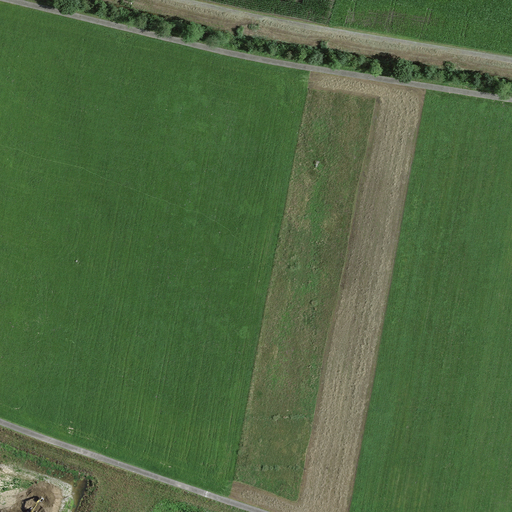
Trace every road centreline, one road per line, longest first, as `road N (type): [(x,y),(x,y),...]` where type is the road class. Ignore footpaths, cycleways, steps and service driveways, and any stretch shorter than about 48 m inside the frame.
road 1 (track): [(192,0),(511,57)]
road 2 (track): [(0,422),(258,511)]
road 3 (track): [(511,98),(256,58)]
road 4 (track): [(256,58),(9,0)]
